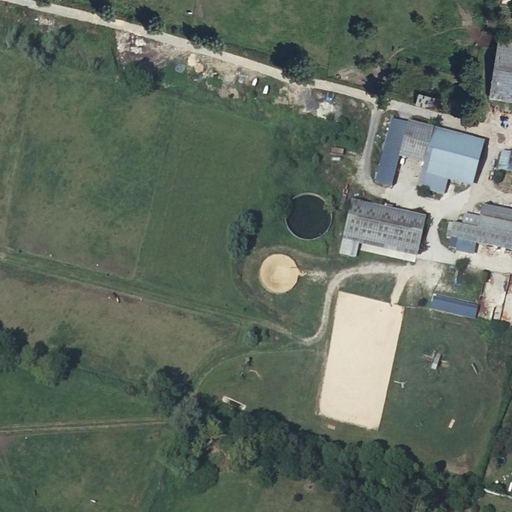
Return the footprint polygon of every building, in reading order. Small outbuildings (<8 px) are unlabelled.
[(511,0),(503,0),(502,9),(511,10),(511,0)] [(511,50),(498,49),(496,61),(511,64),(511,50)] [(511,64),(496,61),(487,111),(511,117),(511,64)] [(427,155),(429,142),(432,132),(407,127),(400,160),(424,165),(427,155)] [(476,176),(481,153),(442,144),(429,142),(427,155),(424,165),(450,171),(476,176)] [(511,173),(511,156),(503,154),(499,171),(511,173)] [(450,171),(424,165),(419,188),(445,194),(450,171)] [(426,220),(352,206),(346,238),(420,252),(426,220)] [(477,230),(451,225),(447,240),(511,253),(511,213),(481,207),(477,230)]
